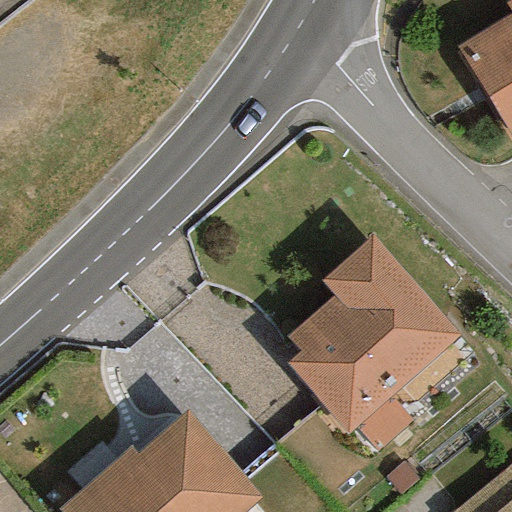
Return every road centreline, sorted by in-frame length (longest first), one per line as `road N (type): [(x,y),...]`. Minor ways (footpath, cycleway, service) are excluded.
road 1 (tertiary): [(299,32),(245,109),(0,335)]
road 2 (residential): [(511,250),(299,32)]
